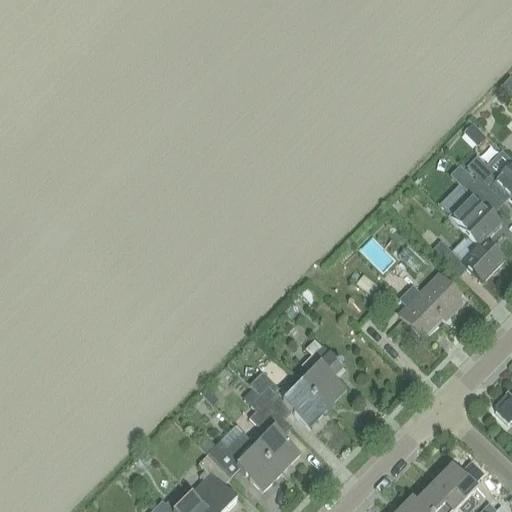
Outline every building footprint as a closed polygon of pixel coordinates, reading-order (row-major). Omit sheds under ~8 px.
[(472,128),(464,136),(478,150),(487,142),(472,128)] [(511,167),(505,175),(494,185),(490,181),(483,174),(474,183),(488,197),(496,206),(505,197),(511,204),(511,167)] [(472,199),(450,222),(458,231),(478,251),(479,251),(486,244),(502,228),(488,214),(479,205),(488,197),(474,183),(465,192),(472,199)] [(431,254),(441,263),(463,285),(472,277),(482,286),(505,263),(486,244),(479,251),(478,251),(463,266),(441,244),(431,254)] [(448,316),(451,319),(464,306),(438,279),(419,298),(412,291),(399,304),(406,311),(399,318),(422,341),(448,316)] [(363,280),(356,288),(369,299),(376,290),(363,280)] [(307,286),(298,295),(313,309),(322,301),(307,286)] [(328,412),(347,393),(329,375),(338,366),(314,343),(304,353),(312,360),(303,369),(310,376),(301,386),(328,412)] [(261,379),(250,390),(259,399),(283,422),(291,414),(309,431),(328,412),(301,386),(289,398),(283,392),(277,393),(276,394),(261,379)] [(210,393),(204,399),(214,409),(220,403),(210,393)] [(511,399),(509,402),(505,398),(494,410),(494,415),(507,428),(511,424),(511,425),(511,399)] [(274,431),(283,422),(259,399),(250,408),(257,415),(251,421),(267,438),(255,450),(281,476),(300,457),(274,431)] [(207,443),(199,450),(207,458),(231,481),(240,472),(262,495),(281,476),(255,450),(243,438),(225,456),(217,449),(215,451),(207,443)] [(223,489),(231,481),(207,458),(198,467),(204,473),(198,480),(203,485),(191,497),(206,511),(229,511),(238,504),(223,489)] [(473,460),(465,468),(471,473),(477,473),(481,468),(473,460)] [(470,499),(475,494),(451,470),(433,488),(457,511),(492,511),(488,508),(484,511),(474,511),(475,511),(475,503),(470,499)] [(422,511),(457,511),(433,488),(415,506),(422,511)] [(206,511),(191,497),(178,510),(173,505),(168,510),(162,505),(154,511),(206,511)] [(422,511),(415,506),(411,501),(399,511),(422,511)]
